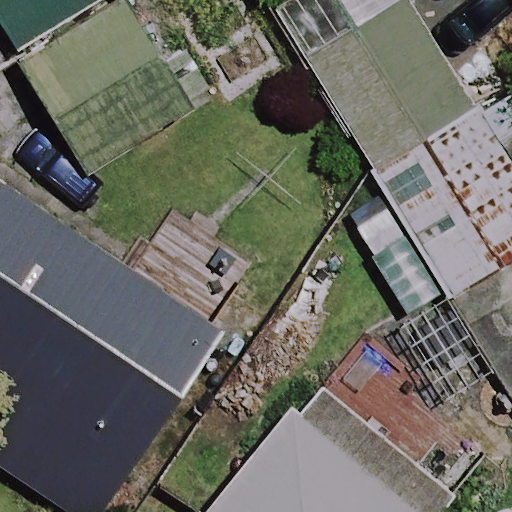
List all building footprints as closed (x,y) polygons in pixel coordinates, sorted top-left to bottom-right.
[(0,0),(0,41),(8,55),(100,0),(0,0)] [(122,0),(100,0),(8,55),(81,177),(190,113),(122,0)] [(511,262),(511,52),(499,29),(437,65),(405,8),(303,66),(388,217),(352,237),(402,325),(511,262)] [(96,511),(215,337),(33,213),(0,190),(0,381),(7,386),(0,396),(0,479),(48,511),(96,511)] [(427,511),(439,498),(306,382),(192,511),(427,511)]
